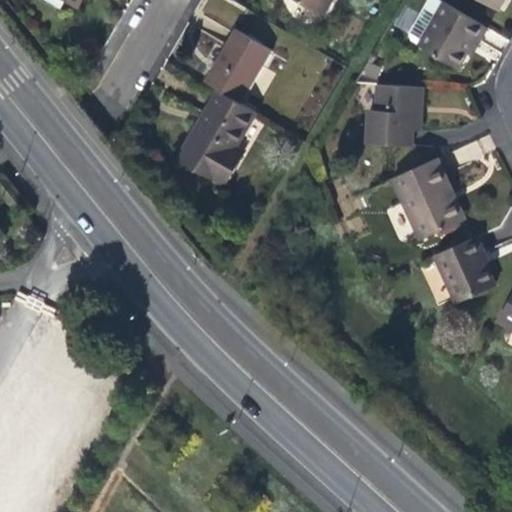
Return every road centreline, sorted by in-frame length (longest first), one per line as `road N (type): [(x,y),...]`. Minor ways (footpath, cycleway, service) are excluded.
road 1 (secondary): [(428,511),(195,301),(0,68)]
road 2 (secondary): [(0,115),(177,330),(376,511)]
